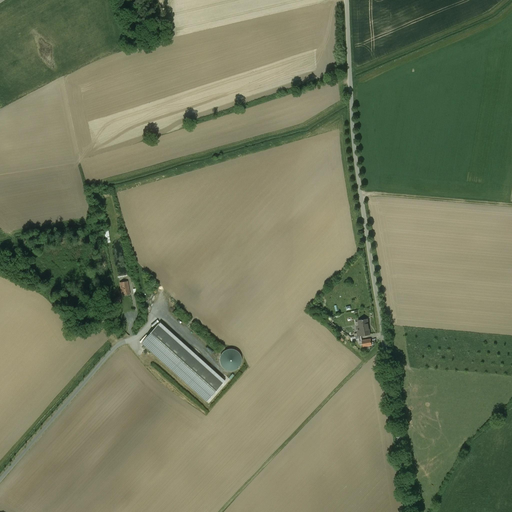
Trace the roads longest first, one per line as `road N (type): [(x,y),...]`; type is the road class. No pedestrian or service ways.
road 1 (unclassified): [(346,0),(354,151),(410,511)]
road 2 (track): [(360,195),(511,204)]
